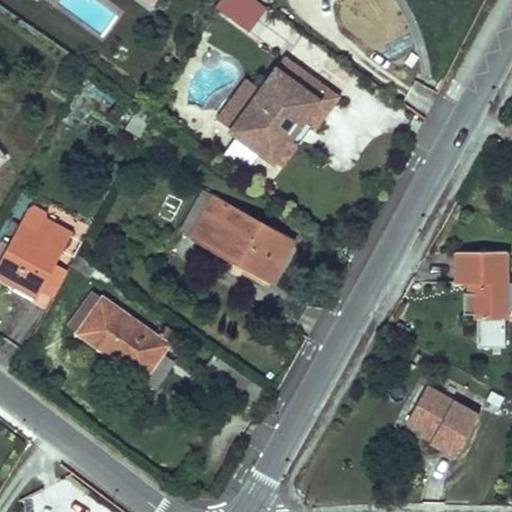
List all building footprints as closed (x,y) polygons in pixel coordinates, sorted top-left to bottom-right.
[(247,31),(267,7),(258,0),(216,0),(213,3),(247,31)] [(289,55),(239,125),(284,157),(294,143),(287,139),(301,119),(315,129),(341,92),(289,55)] [(156,109),(145,100),(130,126),(142,133),(156,109)] [(168,118),(158,111),(150,121),(160,128),(168,118)] [(297,238),(218,194),(194,236),(273,281),(297,238)] [(29,207),(0,256),(0,271),(14,280),(11,285),(30,297),(37,285),(53,259),(69,231),(42,215),(41,210),(34,206),(29,207)] [(511,315),(511,273),(511,274),(510,248),(459,249),(460,280),(471,280),(479,280),(479,289),(471,289),(468,290),(468,311),(479,310),(479,316),(481,316),(482,344),(510,344),(509,315),(511,315)] [(68,268),(53,259),(37,285),(54,294),(68,268)] [(479,289),(479,280),(471,280),(471,289),(479,289)] [(79,327),(145,374),(177,330),(164,321),(158,329),(104,291),(79,327)] [(268,391),(221,358),(207,377),(254,411),(268,391)] [(482,410),(430,381),(412,413),(428,422),(441,429),(437,437),(460,450),(482,410)] [(424,430),(437,437),(441,429),(428,422),(424,430)]
